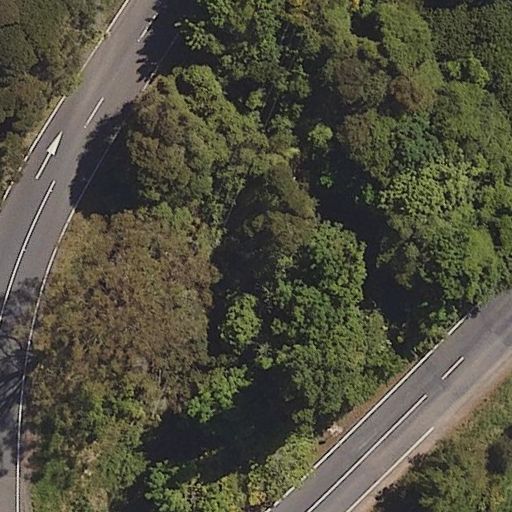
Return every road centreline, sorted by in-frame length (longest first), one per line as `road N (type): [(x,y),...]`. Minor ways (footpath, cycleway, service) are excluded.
road 1 (secondary): [(0,310),(40,203),(163,0)]
road 2 (residential): [(308,511),(511,310)]
